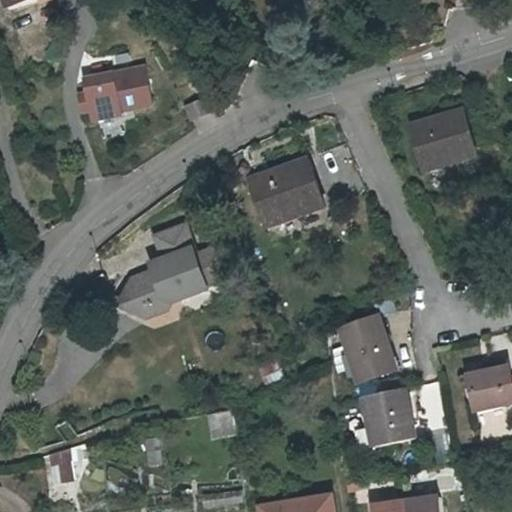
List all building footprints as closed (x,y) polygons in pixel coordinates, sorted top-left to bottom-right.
[(142,66),(84,79),(93,121),(151,109),(142,66)] [(429,169),(479,153),(465,107),(414,123),(429,169)] [(310,160),(255,180),(271,228),(328,209),(310,160)] [(154,235),(163,261),(166,268),(153,272),(133,280),(116,311),(140,324),(148,310),(162,306),(172,311),(185,306),(184,300),(209,292),(235,283),(222,246),(196,256),(186,224),(154,235)] [(166,268),(163,261),(151,266),(153,272),(166,268)] [(210,297),(209,292),(184,300),(185,306),(210,297)] [(380,317),(345,332),(363,382),(400,368),(380,317)] [(77,322),(63,339),(77,350),(91,334),(77,322)] [(486,370),(467,374),(475,412),(511,403),(511,395),(504,360),(485,364),(486,370)] [(404,394),(364,401),(372,449),(413,441),(404,394)] [(51,453),(57,485),(91,479),(85,447),(51,453)] [(449,511),(447,498),(415,503),(416,511),(449,511)] [(341,511),(339,500),(278,511),(341,511)] [(416,511),(415,503),(381,508),(381,511),(416,511)]
